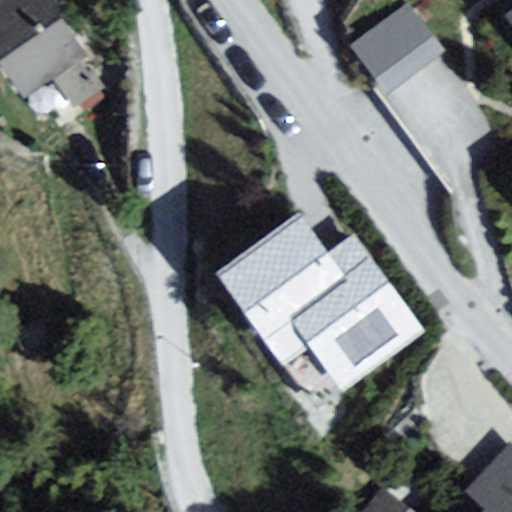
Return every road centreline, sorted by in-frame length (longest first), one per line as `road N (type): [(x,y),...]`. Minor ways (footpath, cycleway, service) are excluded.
road 1 (residential): [(217,511),(183,395),(163,84),(147,0)]
road 2 (unclassified): [(511,363),(422,277),(240,0)]
